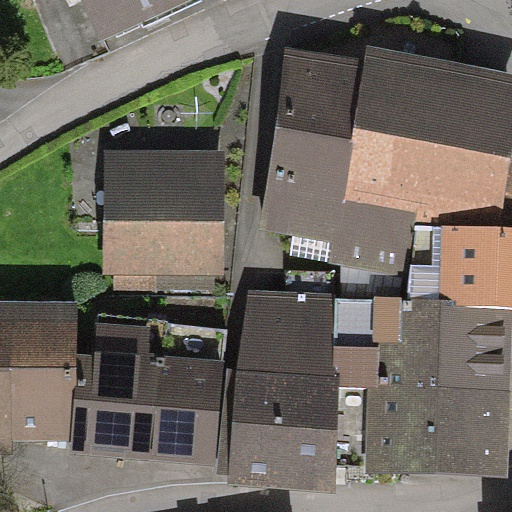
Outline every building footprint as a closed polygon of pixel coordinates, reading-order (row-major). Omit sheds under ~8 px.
[(77,0),(96,40),(134,23),(133,21),(178,0),(77,0)] [(508,106),(282,64),(260,227),(331,241),(328,255),(401,267),(408,233),(418,233),(511,237),(511,160),(500,159),(508,106)] [(97,196),(97,195),(92,190),(86,187),(80,187),(73,189),(68,193),(65,199),(64,206),(66,212),(71,218),(77,221),(83,222),(90,219),(95,215),(98,209),(99,202),(97,196)] [(209,269),(210,189),(110,188),(109,268),(112,268),(112,291),(208,291),(208,269),(209,269)] [(511,314),(511,237),(418,233),(416,307),(331,306),(330,471),(494,477),(501,314),(511,314)] [(329,489),(330,471),(331,306),(329,306),(329,277),(283,275),(282,306),(247,304),(233,402),(225,481),(329,489)] [(0,438),(73,438),(72,367),(73,314),(0,314),(0,438)] [(72,367),(73,438),(72,451),(209,463),(222,335),(164,328),(164,327),(94,320),(91,367),(72,367)]
